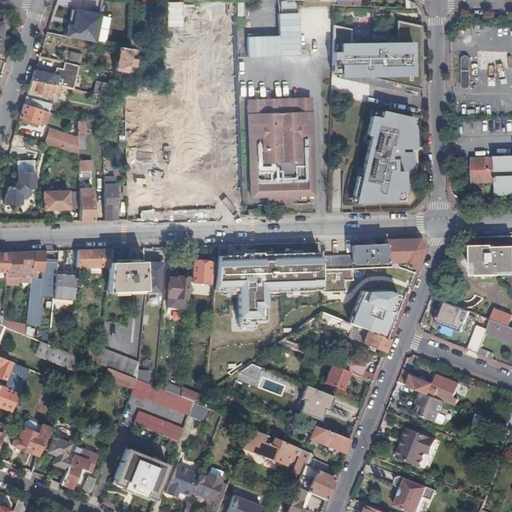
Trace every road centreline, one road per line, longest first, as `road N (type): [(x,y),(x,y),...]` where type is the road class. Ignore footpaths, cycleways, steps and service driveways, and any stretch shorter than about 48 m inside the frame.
road 1 (tertiary): [(439,222),(0,237)]
road 2 (residential): [(436,3),(439,222)]
road 3 (residential): [(333,511),(402,337)]
road 4 (residential): [(0,125),(38,2)]
road 5 (residential): [(402,337),(439,222)]
